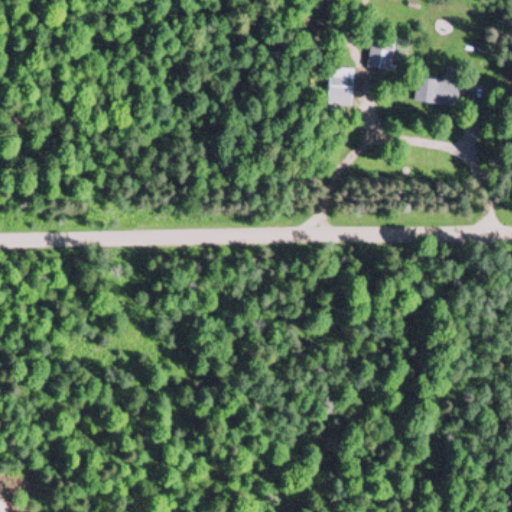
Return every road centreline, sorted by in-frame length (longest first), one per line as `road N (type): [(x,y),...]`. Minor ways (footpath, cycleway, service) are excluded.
road 1 (residential): [(0,238),(511,235)]
road 2 (track): [(376,138),(351,40),(287,0)]
